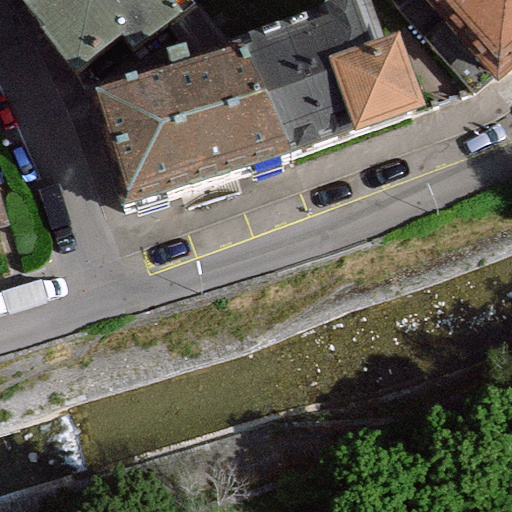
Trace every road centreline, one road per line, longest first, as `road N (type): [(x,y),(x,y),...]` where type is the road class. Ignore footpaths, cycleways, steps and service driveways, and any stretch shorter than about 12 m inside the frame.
road 1 (residential): [(89,300),(316,230),(511,132)]
road 2 (residential): [(0,64),(89,300)]
